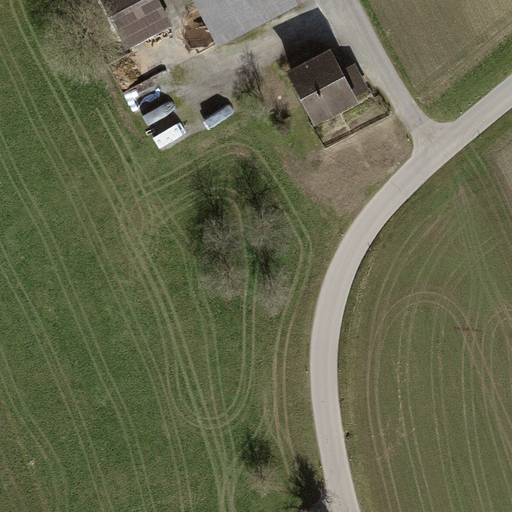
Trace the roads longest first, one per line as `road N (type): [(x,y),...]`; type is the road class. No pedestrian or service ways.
road 1 (residential): [(348,511),(326,391),(336,286),(401,189),(511,92)]
road 2 (track): [(340,0),(436,154)]
